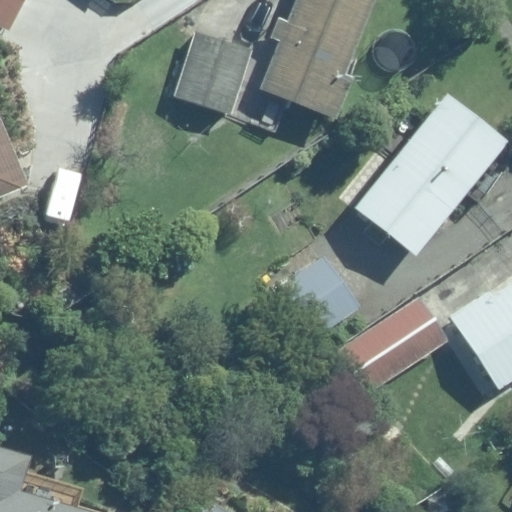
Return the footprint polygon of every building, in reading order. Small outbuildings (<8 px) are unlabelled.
[(17,0),(0,0),(0,32),(1,32),(17,0)] [(379,0),(299,0),(265,98),(336,123),(379,0)] [(248,58),(191,40),(172,102),(229,120),(248,58)] [(446,100),(355,216),(418,265),(508,149),(446,100)] [(0,144),(0,192),(15,187),(0,144)] [(319,261),(273,290),(305,341),(351,313),(319,261)] [(511,284),(449,322),(491,392),(511,379),(511,284)] [(419,296),(333,349),(363,397),(448,344),(419,296)] [(29,465),(0,457),(0,511),(48,511),(19,504),(29,465)]
